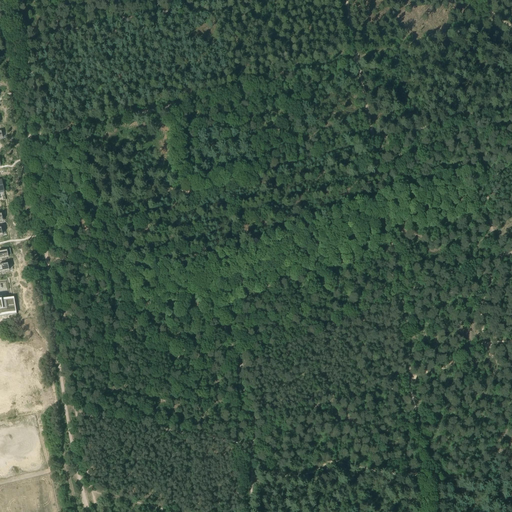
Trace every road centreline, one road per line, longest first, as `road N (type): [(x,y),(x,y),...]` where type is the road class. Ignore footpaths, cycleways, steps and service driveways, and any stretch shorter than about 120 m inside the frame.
road 1 (track): [(345,0),(407,329),(425,511)]
road 2 (track): [(88,511),(64,407),(9,0)]
road 3 (track): [(60,263),(167,292),(194,291),(511,166)]
road 4 (track): [(54,333),(236,367),(499,254)]
road 5 (track): [(39,137),(72,396),(98,511)]
road 6 (track): [(168,104),(498,17)]
road 7 (track): [(511,105),(190,190)]
road 8 (track): [(251,511),(252,419),(211,285)]
road 9 (track): [(252,445),(77,413)]
road 10 (track): [(59,34),(219,0)]
road 11 (track): [(252,419),(409,384)]
road 12 (track): [(184,190),(102,212),(57,264)]
road 13 (track): [(168,104),(39,137)]
road 14 (track): [(39,137),(27,44),(59,34)]
